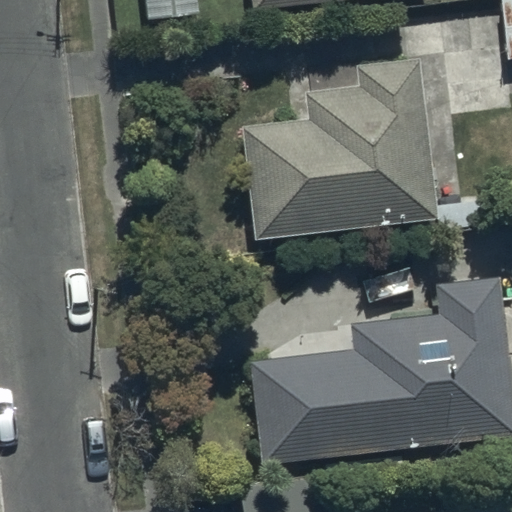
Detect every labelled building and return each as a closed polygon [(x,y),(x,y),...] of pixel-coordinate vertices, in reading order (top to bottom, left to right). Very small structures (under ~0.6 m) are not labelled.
[(246,0),(249,23),(427,7),(426,0),(246,0)] [(511,8),(499,10),(506,69),(511,68),(511,8)] [(300,105),(235,111),(246,225),(428,208),(416,67),(361,72),(361,65),(304,70),(305,81),(298,82),(300,105)] [(346,334),(244,344),(254,448),(508,422),(507,414),(511,413),(511,341),(500,343),(493,266),(428,272),(431,302),(343,311),(346,334)] [(312,511),(307,465),(232,473),(236,511),(487,511),(487,505),(417,511),(312,511)]
